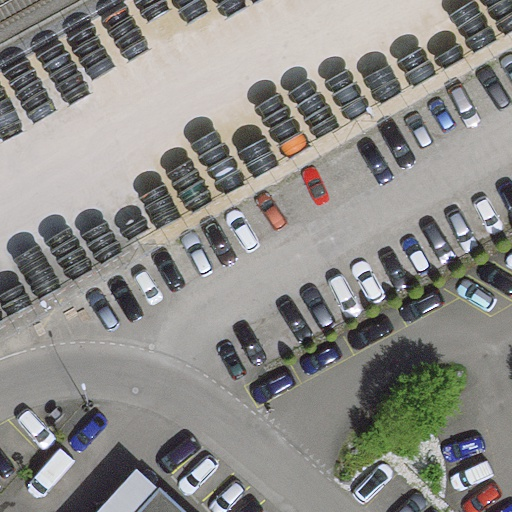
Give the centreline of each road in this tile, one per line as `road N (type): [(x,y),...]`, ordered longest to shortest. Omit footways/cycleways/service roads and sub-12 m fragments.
road 1 (residential): [(315,511),(195,405),(158,385),(68,367),(0,383)]
road 2 (unknown): [(195,405),(511,273)]
